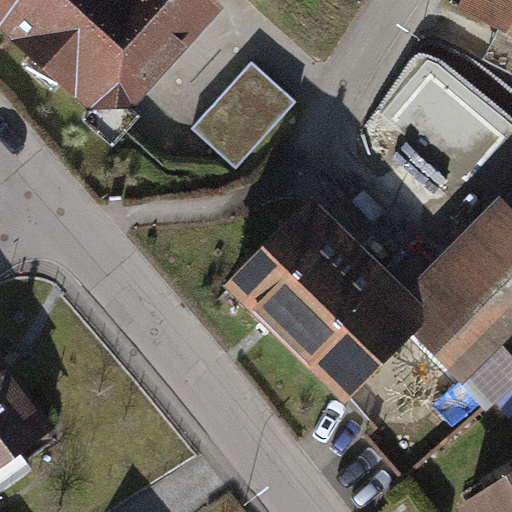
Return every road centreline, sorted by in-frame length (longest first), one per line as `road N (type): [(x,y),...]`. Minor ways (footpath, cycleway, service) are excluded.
road 1 (residential): [(43,181),(81,217),(308,511)]
road 2 (residential): [(296,158),(392,0)]
